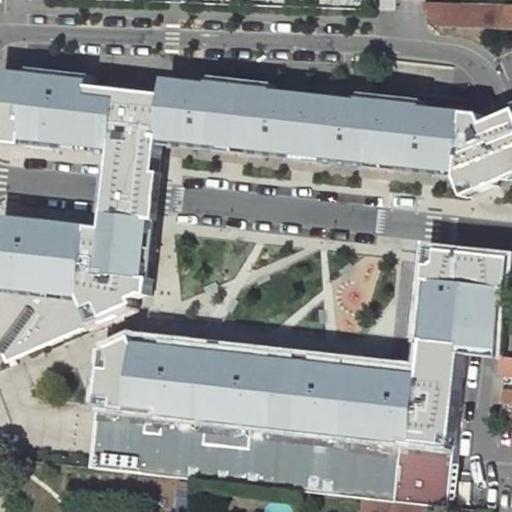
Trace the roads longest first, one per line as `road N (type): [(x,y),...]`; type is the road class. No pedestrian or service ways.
road 1 (unclassified): [(511,232),(224,207),(0,176)]
road 2 (unclassified): [(416,46),(0,28)]
road 3 (unknown): [(0,391),(144,331),(180,327),(353,347)]
road 4 (unclassified): [(511,138),(469,58),(416,46)]
